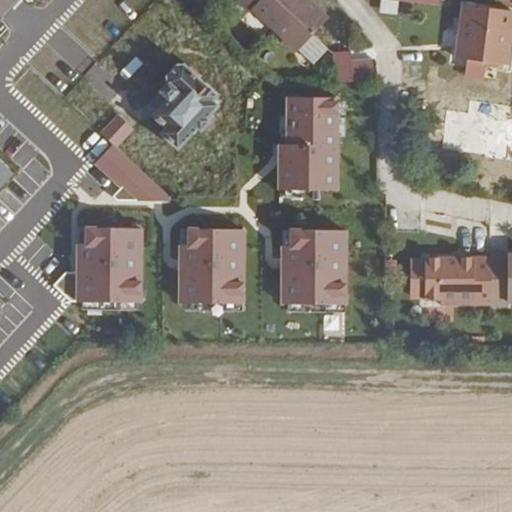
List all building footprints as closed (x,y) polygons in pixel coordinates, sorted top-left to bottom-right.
[(37,0),(56,22),(72,9),(64,0),(37,0)] [(328,18),(308,0),(236,0),(236,1),(250,12),(252,11),(297,53),(328,18)] [(509,65),(511,39),(511,12),(461,5),(455,58),(509,65)] [(352,60),(351,51),(332,53),(333,83),(352,82),(352,60)] [(377,81),(376,59),(352,60),(352,82),(377,81)] [(207,119),(218,106),(212,101),(218,95),(205,83),(204,84),(183,65),(176,65),(166,77),(166,84),(159,92),(167,100),(153,115),(156,119),(165,128),(160,134),(177,150),(197,128),(200,132),(210,122),(207,119)] [(338,189),(340,93),(286,92),(284,141),(277,141),(276,187),(338,189)] [(149,212),(168,191),(117,145),(135,126),(116,109),(97,130),(111,142),(92,162),(120,187),(121,187),(149,212)] [(0,186),(15,171),(0,156),(0,186)] [(74,224),(75,270),(57,270),(58,299),(142,298),(141,223),(74,224)] [(177,301),(243,302),(245,225),(179,223),(177,301)] [(347,302),(346,225),(280,226),(281,303),(347,302)] [(511,254),(423,254),(423,303),(511,302),(511,254)]
